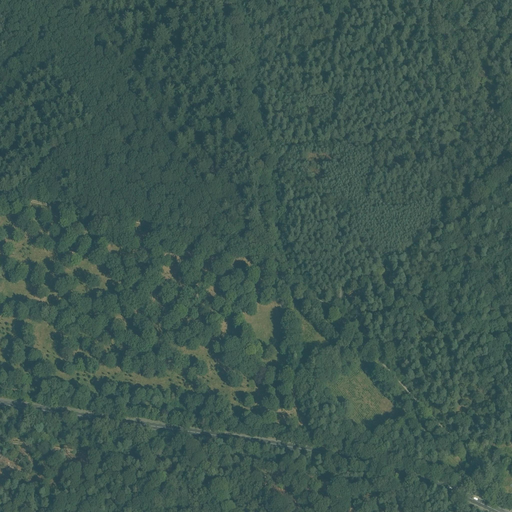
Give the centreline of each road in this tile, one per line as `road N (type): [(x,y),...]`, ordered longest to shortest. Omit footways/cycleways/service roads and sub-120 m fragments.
road 1 (primary): [(498,511),(408,474),(315,451),(0,404)]
road 2 (track): [(413,511),(355,484),(96,447),(68,454),(0,437)]
road 3 (track): [(269,259),(78,0)]
road 4 (track): [(474,484),(269,259)]
road 5 (track): [(269,259),(226,0)]
road 6 (track): [(0,197),(229,239),(248,233)]
road 7 (track): [(257,186),(296,146),(463,143)]
road 8 (track): [(339,295),(511,178)]
road 9 (track): [(429,0),(441,102),(494,190)]
